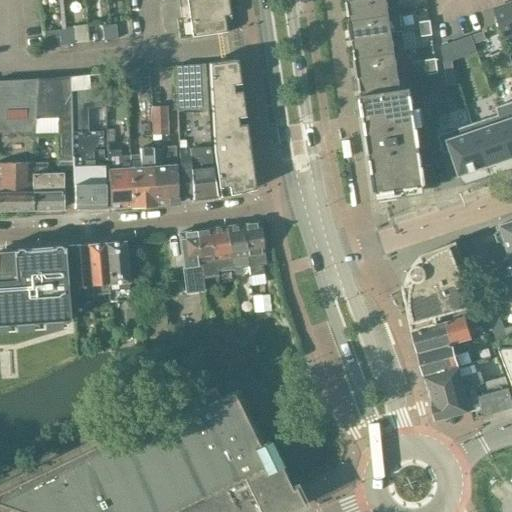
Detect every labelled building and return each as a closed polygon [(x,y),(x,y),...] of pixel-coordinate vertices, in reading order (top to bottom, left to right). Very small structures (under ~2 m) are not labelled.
[(66,27),(65,0),(47,0),(48,28),(66,27)] [(232,31),(228,2),(227,0),(186,0),(187,6),(179,7),(181,20),(176,20),(178,38),(232,31)] [(397,0),(356,0),(347,1),(350,21),(399,13),(397,0)] [(511,2),(494,9),(497,19),(504,39),(511,36),(511,2)] [(493,8),(486,10),(490,22),(497,19),(494,9),(493,8)] [(399,13),(350,21),(353,40),(402,32),(399,13)] [(431,28),(430,21),(419,22),(420,30),(431,28)] [(421,37),(432,35),(431,28),(420,30),(421,37)] [(402,32),(353,40),(356,59),(405,51),(402,32)] [(442,61),(477,54),(474,43),(485,40),(483,32),(438,42),(442,61)] [(408,70),(405,51),(356,59),(359,78),(358,78),(408,70)] [(218,194),(254,188),(236,59),(208,62),(213,150),(218,194)] [(437,66),(436,59),(425,60),(426,68),(437,66)] [(184,65),(174,66),(177,147),(182,147),(187,147),(192,197),(192,200),(216,196),(210,155),(206,112),(204,62),(203,62),(184,64),(184,65)] [(453,62),(444,63),(446,75),(454,74),(453,62)] [(427,75),(438,73),(437,66),(426,68),(427,75)] [(149,69),(130,70),(131,90),(150,89),(149,69)] [(412,95),(411,88),(408,70),(358,78),(360,91),(361,91),(365,121),(367,135),(376,193),(425,185),(414,108),(412,95)] [(70,77),(69,77),(70,122),(70,134),(72,165),(73,169),(74,208),(89,207),(103,207),(109,207),(107,169),(102,169),(102,158),(102,150),(95,150),(95,147),(103,147),(102,131),(87,131),(87,108),(100,107),(100,74),(70,77)] [(454,74),(446,75),(448,88),(456,86),(454,74)] [(37,79),(34,131),(34,135),(57,134),(57,152),(57,156),(58,161),(59,170),(73,169),(72,165),(70,134),(70,122),(69,77),(37,79)] [(0,132),(34,131),(37,79),(0,80),(0,132)] [(511,101),(497,107),(499,112),(498,113),(511,154),(511,101)] [(167,106),(151,106),(152,136),(168,135),(167,106)] [(511,154),(498,113),(471,122),(487,167),(511,158),(511,154)] [(471,122),(436,133),(444,154),(451,152),(459,176),(487,167),(471,122)] [(152,148),(151,148),(153,204),(176,203),(173,147),(161,147),(162,164),(153,164),(152,148)] [(182,147),(177,147),(179,199),(192,197),(187,147),(182,147)] [(139,155),(129,156),(130,206),(153,204),(151,148),(138,149),(139,155)] [(119,150),(106,151),(107,169),(109,207),(109,208),(130,206),(129,156),(119,157),(119,150)] [(32,162),(0,162),(0,208),(32,208),(31,172),(31,166),(32,166),(32,162)] [(62,207),(62,172),(44,172),(44,166),(32,166),(31,166),(31,172),(32,208),(62,207)] [(511,220),(499,225),(500,229),(495,234),(497,243),(506,244),(511,262),(511,220)] [(247,267),(248,276),(261,274),(260,265),(262,265),(259,247),(263,246),(260,221),(242,223),(247,267)] [(236,276),(235,269),(247,267),(242,223),(224,226),(227,252),(232,257),(234,277),(236,276)] [(230,269),(231,277),(234,277),(232,257),(227,252),(224,226),(210,228),(217,270),(230,269)] [(210,228),(196,230),(202,277),(217,275),(217,270),(210,228)] [(203,288),(202,277),(196,230),(179,232),(186,290),(203,288)] [(116,286),(126,286),(123,240),(105,242),(107,281),(116,281),(116,286)] [(91,295),(100,294),(99,282),(107,281),(105,242),(87,243),(91,295)] [(413,284),(404,286),(413,330),(465,316),(477,312),(474,305),(464,280),(471,277),(457,242),(422,256),(425,264),(423,266),(422,265),(421,265),(420,265),(419,265),(418,265),(417,265),(416,265),(415,266),(414,267),(413,268),(412,269),(411,270),(411,271),(411,272),(411,273),(411,274),(412,275),(412,276),(412,277),(413,278),(414,278),(415,279),(413,284)] [(69,245),(72,296),(91,295),(87,243),(69,245)] [(0,324),(68,320),(62,245),(0,249),(0,324)] [(181,312),(164,315),(163,302),(136,307),(138,319),(141,337),(155,335),(159,332),(158,330),(183,326),(181,312)] [(465,316),(413,330),(419,353),(465,340),(471,338),(465,316)] [(465,340),(419,353),(425,375),(459,366),(455,353),(467,350),(468,350),(465,340)] [(511,344),(499,347),(511,379),(511,344)] [(459,366),(425,375),(431,397),(482,383),(480,373),(462,378),(459,366)] [(482,383),(431,397),(437,419),(440,418),(445,417),(448,416),(451,415),(454,414),(461,413),(465,412),(471,410),(480,407),(483,415),(492,413),(511,407),(511,399),(511,397),(508,388),(505,377),(482,383)] [(0,511),(285,511),(302,503),(294,485),(290,487),(278,464),(279,463),(267,439),(264,440),(239,389),(219,399),(213,386),(200,392),(197,386),(0,483),(0,511)]
